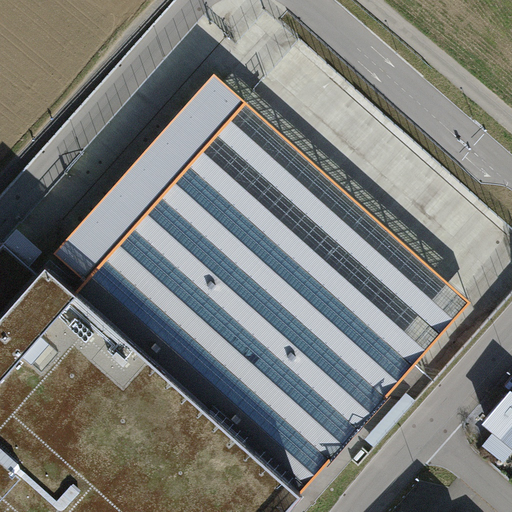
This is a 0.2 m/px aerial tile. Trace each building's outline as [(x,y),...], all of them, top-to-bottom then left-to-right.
[(54,249),(85,278),(188,161),(414,363),(471,300),(214,71),(54,249)] [(338,145),(386,182),(403,159),(336,108),(310,141),(330,156),(338,145)] [(414,363),(188,161),(85,278),(76,287),(46,261),(36,270),(3,240),(0,243),(0,511),(280,511),(330,457),(331,459),(387,396),(386,395),(414,363)] [(415,400),(406,392),(365,438),(374,447),(415,400)] [(511,422),(511,396),(507,392),(486,418),(504,433),(511,422)]
